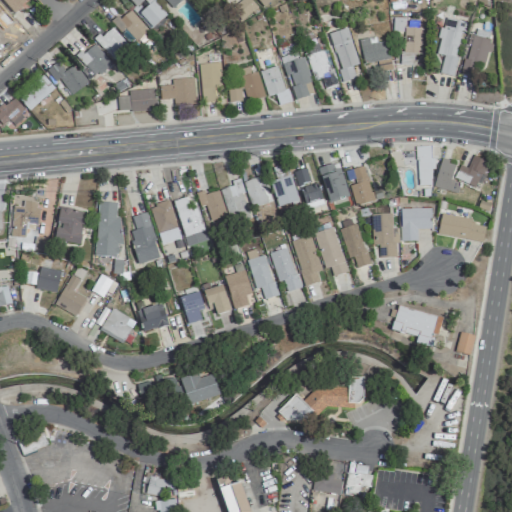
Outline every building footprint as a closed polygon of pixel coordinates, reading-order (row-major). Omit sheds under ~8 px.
[(27,0),(0,0),(12,14),(27,0)] [(166,16),(151,0),(124,0),(151,29),(166,16)] [(163,0),(172,9),(181,0),(163,0)] [(134,41),(146,32),(130,9),(111,23),(119,34),(126,29),(134,41)] [(392,35),(403,35),(404,18),(393,18),(392,35)] [(463,22),(442,18),(434,54),(442,56),(439,74),(452,77),(463,22)] [(420,54),(421,22),(403,21),(401,66),(412,66),(413,54),(420,54)] [(114,63),(130,48),(110,27),(94,41),(114,63)] [(328,34),(342,82),(354,79),(351,67),(357,65),(346,29),(328,34)] [(462,73),(473,75),(475,64),(486,66),(490,40),(469,36),(462,73)] [(359,39),(361,63),(388,61),(386,42),(376,43),(375,38),(359,39)] [(110,63),(92,43),(76,58),(95,78),(110,63)] [(330,74),(322,50),(305,56),(313,80),(330,74)] [(280,57),(293,100),(312,95),(300,51),(280,57)] [(378,72),(390,70),(389,60),(377,62),(378,72)] [(54,83),(60,79),(69,95),(87,84),(75,64),(63,71),(58,62),(46,70),(54,83)] [(214,89),(221,89),(220,63),(198,64),(200,102),(214,101),(214,89)] [(259,71),(265,97),(275,95),(277,105),(287,103),(278,66),(259,71)] [(239,71),(244,101),(262,98),(257,68),(239,71)] [(16,97),(29,111),(53,89),(40,75),(16,97)] [(173,105),(194,104),(193,78),(170,79),(170,85),(158,86),(159,100),(172,99),(173,105)] [(127,90),(127,96),(116,96),(117,112),(154,110),(154,89),(127,90)] [(227,90),(228,102),(241,102),(240,89),(227,90)] [(13,127),(27,115),(12,98),(0,107),(0,128),(8,121),(13,127)] [(431,185),(430,147),(415,147),(416,186),(431,185)] [(466,168),(459,165),(453,179),(477,189),(488,164),(471,156),(466,168)] [(459,183),(451,181),(455,164),(438,160),(433,189),(457,193),(459,183)] [(327,204),(348,197),(337,163),(316,169),(327,204)] [(363,166),(352,169),(351,166),(342,169),(346,183),(347,183),(354,207),(373,201),(363,166)] [(293,172),(304,205),(321,200),(316,182),(310,184),(305,168),(293,172)] [(252,208),(271,201),(261,175),(242,182),(252,208)] [(278,209),(298,202),(288,175),(269,182),(278,209)] [(248,215),(237,179),(230,181),(231,186),(219,189),(228,221),(248,215)] [(219,190),(196,194),(199,208),(206,207),(208,221),(224,218),(219,190)] [(187,209),(184,198),(172,201),(182,237),(203,232),(196,207),(187,209)] [(157,234),(176,228),(167,200),(148,207),(157,234)] [(37,230),(38,202),(22,201),(22,206),(11,206),(10,238),(24,238),(24,230),(37,230)] [(94,256),(116,257),(117,244),(119,244),(121,218),(115,218),(116,203),(97,202),(94,256)] [(84,212),(58,207),(52,240),(78,245),(84,212)] [(399,242),(416,242),(416,230),(430,230),(430,209),(399,209),(399,242)] [(145,212),(131,217),(135,230),(128,232),(137,264),(159,258),(145,212)] [(378,258),(396,258),(395,228),(391,229),(390,214),(370,215),(371,246),(378,246),(378,258)] [(484,228),(471,225),(472,220),(440,214),(436,235),(481,243),(484,228)] [(354,219),(337,223),(348,260),(352,258),(355,269),(367,265),(354,219)] [(313,233),(322,270),(329,268),(331,276),(344,273),(333,228),(313,233)] [(290,241),(303,287),(319,282),(316,272),(320,271),(310,236),(290,241)] [(282,294),(299,289),(286,248),(268,254),(282,294)] [(245,261),(255,291),(259,289),(263,300),(276,296),(263,255),(245,261)] [(35,290),(55,293),(59,271),(38,268),(35,290)] [(222,275),(232,310),(247,305),(244,296),(250,294),(243,269),(222,275)] [(74,317),(84,298),(72,291),(79,280),(70,275),(53,305),(74,317)] [(104,299),(112,281),(98,275),(90,292),(104,299)] [(0,306),(11,303),(5,285),(0,286),(0,306)] [(215,315),(229,311),(221,285),(202,291),(207,310),(213,309),(215,315)] [(202,309),(197,292),(178,298),(186,324),(200,320),(197,311),(202,309)] [(136,312),(142,333),(166,325),(160,304),(136,312)] [(436,336),(441,318),(396,306),(390,331),(415,337),(413,344),(430,348),(433,335),(436,336)] [(454,352),(468,356),(473,336),(459,332),(454,352)] [(197,378),(196,374),(179,378),(186,404),(217,396),(212,374),(197,378)] [(174,376),(153,381),(135,385),(139,403),(178,394),(174,376)] [(362,377),(346,377),(345,386),(316,385),(301,401),(294,394),(276,413),(284,420),(303,421),(311,413),(318,413),(324,407),(353,408),(353,401),(362,401),(362,377)] [(27,437),(27,438),(16,441),(20,454),(46,448),(42,433),(27,437)] [(358,495),(359,487),(370,488),(371,475),(366,475),(367,465),(346,463),(344,494),(358,495)] [(311,491),(338,496),(341,482),(331,480),(332,476),(315,472),(311,491)] [(171,489),(172,479),(144,477),(143,495),(159,496),(160,488),(171,489)] [(248,511),(249,511),(238,483),(217,490),(225,511),(248,511)] [(155,511),(173,511),(173,500),(155,501),(155,511)]
